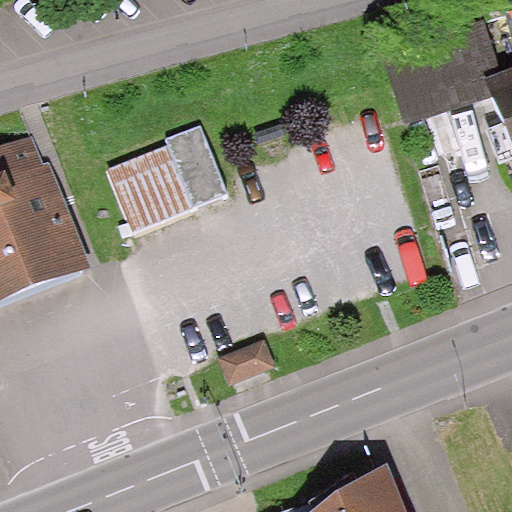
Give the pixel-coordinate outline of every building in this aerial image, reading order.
[(472,15),(377,50),(398,107),(475,79),(493,72),(487,55),(472,15)] [(493,72),(475,79),(508,167),(511,165),(511,45),(487,55),(493,72)] [(109,173),(133,239),(230,203),(218,171),(202,127),(161,142),(165,152),(109,173)] [(0,288),(76,258),(25,130),(0,139),(0,288)] [(263,340),(256,323),(206,345),(213,361),(219,375),(269,354),(263,340)] [(400,511),(373,448),(250,498),(256,511),(400,511)]
